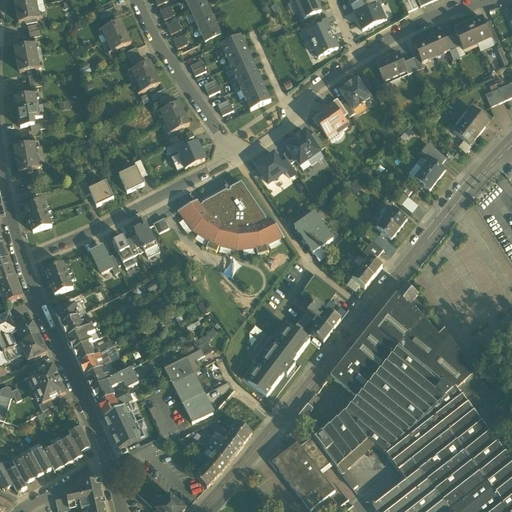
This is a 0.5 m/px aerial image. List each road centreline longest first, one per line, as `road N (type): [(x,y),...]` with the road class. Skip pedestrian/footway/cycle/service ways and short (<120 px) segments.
road 1 (secondary): [(201,511),(511,138)]
road 2 (residential): [(22,260),(107,464)]
road 3 (residential): [(209,169),(22,260)]
road 4 (residential): [(136,0),(217,131)]
road 5 (residential): [(491,0),(428,16),(358,57)]
